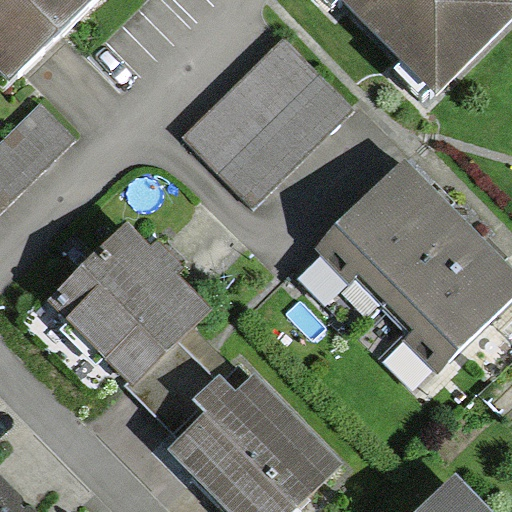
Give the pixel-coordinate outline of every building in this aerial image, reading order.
[(0,0),(0,87),(22,108),(123,1),(122,0),(0,0)] [(511,46),(511,0),(337,0),(451,109),(511,46)] [(356,119),(288,50),(186,150),(254,219),(356,119)] [(0,162),(0,234),(86,152),(50,115),(0,162)] [(390,311),(462,239),(406,183),(334,255),(390,311)] [(136,232),(55,316),(142,400),(224,316),(136,232)] [(447,366),(511,300),(511,288),(462,239),(390,311),(447,366)] [(317,511),(352,476),(253,380),(176,459),(230,511),(317,511)] [(36,511),(0,479),(0,511),(36,511)] [(493,511),(468,487),(442,511),(493,511)]
